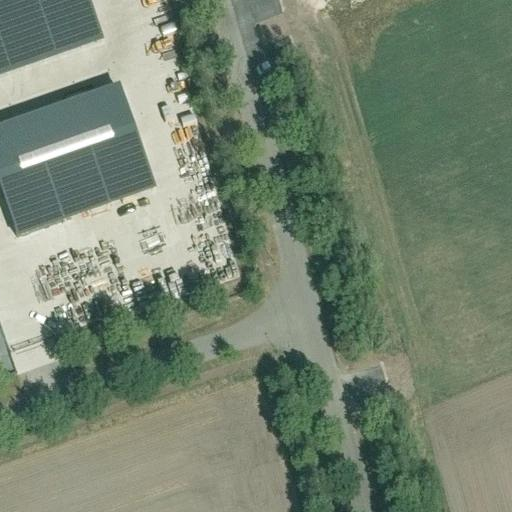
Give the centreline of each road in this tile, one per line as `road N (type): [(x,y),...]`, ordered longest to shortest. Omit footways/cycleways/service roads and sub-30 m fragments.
road 1 (unclassified): [(224,0),(312,323)]
road 2 (unclassified): [(0,430),(312,323)]
road 3 (unclassified): [(312,323),(365,511)]
